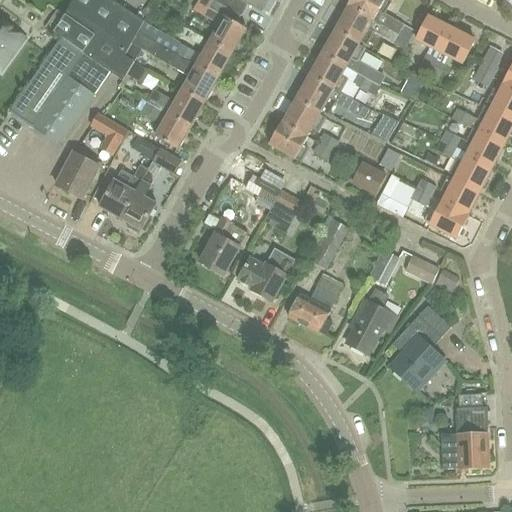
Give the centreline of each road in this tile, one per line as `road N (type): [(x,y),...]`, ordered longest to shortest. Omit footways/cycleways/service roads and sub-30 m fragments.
road 1 (tertiary): [(368,501),(339,425),(304,374),(248,332),(146,278)]
road 2 (residential): [(474,263),(229,140)]
road 3 (residential): [(509,491),(501,356),(474,263)]
road 4 (tertiary): [(146,278),(0,205)]
road 5 (residential): [(146,278),(229,140)]
road 6 (residential): [(229,140),(301,0)]
road 7 (residential): [(368,501),(509,491)]
